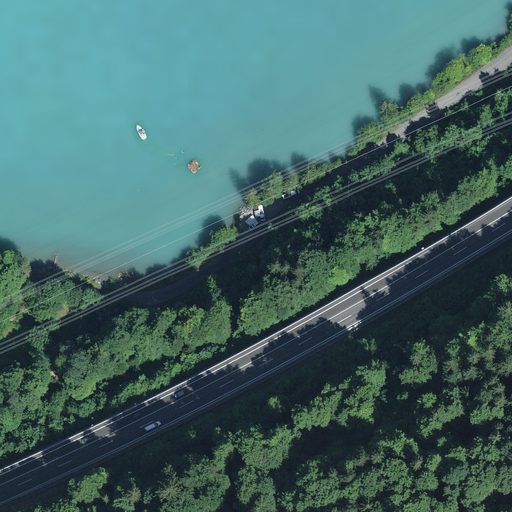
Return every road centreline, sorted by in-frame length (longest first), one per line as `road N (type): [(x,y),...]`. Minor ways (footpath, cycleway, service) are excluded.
road 1 (unclassified): [(0,276),(156,300),(511,54)]
road 2 (trunk): [(0,489),(318,329),(511,214)]
